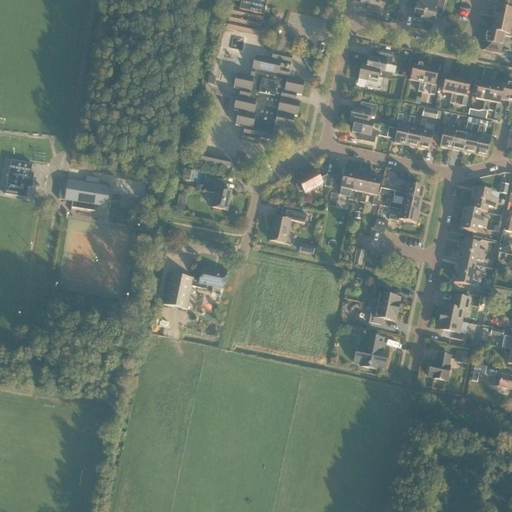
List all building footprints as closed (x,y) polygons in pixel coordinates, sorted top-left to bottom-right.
[(267,24),(270,10),(265,8),(266,0),(232,0),(226,30),(259,37),(262,23),(267,24)] [(380,0),(360,0),(360,4),(370,6),(369,12),(383,15),(385,4),(380,3),(380,0)] [(407,9),(408,0),(406,0),(401,0),(399,8),(407,9)] [(413,19),(423,21),(427,2),(421,1),(421,0),(410,0),(410,7),(415,8),(413,19)] [(444,0),(427,0),(427,2),(423,21),(434,23),(436,12),(442,13),(445,0),(444,0)] [(511,11),(496,8),(494,20),(511,24),(511,22),(511,21),(511,11)] [(494,20),(492,31),(492,32),(509,35),(509,34),(511,26),(511,22),(511,24),(494,20)] [(492,32),(492,31),(486,30),(483,43),(484,43),(483,52),(500,55),(504,37),(511,38),(511,34),(509,34),(509,35),(492,32)] [(391,67),(393,55),(380,52),(378,59),(368,56),(366,66),(366,69),(379,72),(384,73),(393,75),(394,68),(391,67)] [(297,117),(300,103),(295,102),(297,95),(301,96),(304,82),(288,78),(293,57),(273,53),(272,59),(255,56),(250,77),(236,74),(233,88),(241,90),(239,96),(237,96),(234,110),(239,111),(236,126),(245,128),(242,142),(258,145),(259,138),(276,142),(279,128),(291,131),(294,116),(297,117)] [(422,94),(424,84),(422,84),(426,65),(414,62),(410,81),(419,83),(417,93),(422,94)] [(378,78),(379,72),(366,69),(366,66),(362,65),(358,80),(368,82),(367,88),(381,91),(383,79),(378,78)] [(422,84),(424,84),(431,86),(429,95),(434,96),(436,86),(434,86),(438,68),(426,65),(422,84)] [(454,105),(456,96),(454,95),(458,78),(446,75),(442,92),(452,94),(450,104),(454,105)] [(454,95),(456,96),(463,97),(461,106),(466,107),(468,98),(466,98),(470,80),(458,78),(454,95)] [(486,119),(488,112),(489,103),(487,102),(491,85),(479,82),(475,100),(485,102),(483,111),(484,111),(483,118),(486,119)] [(511,83),(504,82),(503,87),(500,101),(509,102),(507,112),(511,112),(511,83)] [(503,87),(491,85),(487,102),(489,103),(497,104),(495,114),(499,115),(501,105),(499,105),(500,101),(503,87)] [(355,120),(369,123),(370,117),(375,118),(377,106),(364,103),(362,110),(353,107),(350,122),(354,123),(355,120)] [(422,117),(436,120),(438,112),(424,109),(422,117)] [(410,127),(408,127),(402,126),(404,116),(398,115),(396,125),(398,125),(394,144),(405,146),(410,127)] [(410,117),(408,127),(410,127),(405,146),(417,149),(421,130),(420,129),(413,128),(415,118),(410,117)] [(456,132),(453,131),(447,130),(449,120),(444,118),(442,128),(444,129),(440,147),(452,150),(456,132)] [(374,124),(369,123),(355,120),(354,123),(352,133),(362,135),(361,141),(374,144),(377,133),(372,132),(374,124)] [(422,120),(420,129),(421,130),(417,149),(429,151),(433,132),(425,130),(427,121),(422,120)] [(455,121),(453,131),(456,132),(452,150),(463,153),(467,134),(465,134),(458,132),(461,122),(455,121)] [(463,153),(475,155),(479,137),(476,136),(470,135),(472,125),(467,124),(465,134),(467,134),(463,153)] [(479,126),(476,136),(479,137),(475,155),(487,158),(491,140),(482,137),(484,127),(479,126)] [(207,154),(205,161),(232,169),(234,162),(207,154)] [(5,194),(26,198),(28,188),(30,188),(32,187),(34,175),(32,173),(31,173),(32,164),(11,160),(5,194)] [(314,170),(307,173),(308,175),(297,181),(299,183),(296,185),(295,186),(299,192),(300,193),(303,191),(305,194),(322,184),(325,183),(324,187),(330,188),(333,176),(326,175),(326,176),(319,179),(314,170)] [(353,201),(355,192),(353,191),(357,174),(345,171),(341,189),(350,191),(348,200),(353,201)] [(369,176),(357,174),(353,191),(355,192),(362,193),(360,203),(365,204),(367,194),(365,194),(369,176)] [(365,194),(367,194),(374,196),(372,205),(377,206),(379,196),(377,196),(381,179),(369,176),(365,194)] [(86,178),(85,184),(98,186),(99,180),(86,178)] [(228,211),(232,192),(224,191),(225,182),(208,178),(206,193),(215,194),(212,208),(228,211)] [(67,181),(64,201),(72,202),(71,208),(94,212),(95,206),(99,186),(67,181)] [(506,195),(508,185),(501,184),(499,193),(506,195)] [(379,194),(403,199),(404,197),(421,200),(424,188),(406,185),(404,194),(380,189),(379,194)] [(110,188),(99,186),(95,206),(107,208),(110,188)] [(473,199),(498,205),(499,200),(491,198),(492,192),(475,188),(473,199)] [(392,208),(400,210),(401,208),(419,212),(421,200),(404,197),(403,199),(402,206),(392,204),(392,208)] [(473,199),(470,209),(470,210),(482,212),(487,214),(489,208),(497,209),(498,205),(473,199)] [(416,224),(419,212),(401,208),(400,210),(399,217),(390,216),(389,220),(399,222),(399,221),(416,224)] [(462,219),(488,225),(489,220),(480,218),(482,212),(470,210),(470,209),(465,208),(462,219)] [(270,241),(285,244),(290,221),(305,224),(307,215),(287,211),(285,219),(275,217),(270,241)] [(487,229),(488,225),(462,219),(460,230),(477,234),(478,227),(487,229)] [(373,230),(385,232),(387,223),(376,220),(373,230)] [(463,241),(460,251),(486,257),(487,252),(478,250),(480,244),(463,241)] [(313,255),(315,247),(301,244),(299,252),(313,255)] [(365,252),(356,250),(353,265),(362,267),(365,252)] [(458,262),(475,266),(476,260),(485,262),(486,257),(460,251),(458,262)] [(458,262),(456,272),(489,280),(490,275),(474,272),(475,266),(458,262)] [(217,272),(202,268),(199,282),(193,281),(194,279),(170,274),(164,305),(187,310),(192,287),(206,290),(207,286),(213,287),(212,294),(213,295),(220,297),(222,296),(223,289),(227,271),(218,269),(217,272)] [(489,280),(456,272),(453,283),(470,287),(472,281),(487,284),(488,280),(489,280)] [(377,306),(398,310),(400,299),(387,296),(389,290),(377,287),(374,299),(378,300),(377,306)] [(500,296),(502,290),(490,288),(489,294),(500,296)] [(441,318),(462,322),(464,311),(468,312),(471,300),(453,296),(450,308),(443,306),(443,311),(442,311),(441,318)] [(488,299),(480,297),(478,306),(486,308),(488,299)] [(396,322),(398,310),(377,306),(376,312),(372,312),(369,323),(381,326),(382,320),(396,322)] [(459,334),(462,322),(441,318),(439,325),(438,330),(452,333),(450,339),(462,341),(464,334),(459,334)] [(502,337),(504,331),(492,329),(490,335),(502,337)] [(366,349),(358,348),(355,363),(362,365),(362,368),(377,371),(378,368),(386,369),(389,354),(381,352),(384,340),(368,337),(366,349)] [(469,353),(457,350),(455,362),(467,364),(469,353)] [(437,360),(439,361),(438,365),(431,364),(429,376),(434,377),(433,379),(446,381),(446,380),(447,380),(450,368),(448,367),(451,357),(439,355),(437,360)] [(471,381),(477,383),(479,374),(485,375),(486,367),(474,364),(471,381)] [(511,391),(511,378),(501,376),(500,378),(495,377),(493,386),(511,391)]
